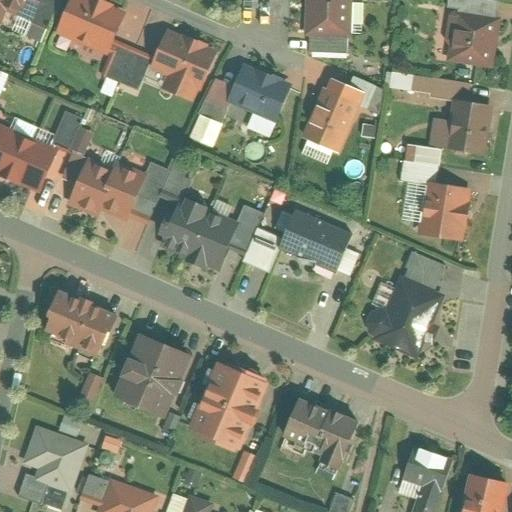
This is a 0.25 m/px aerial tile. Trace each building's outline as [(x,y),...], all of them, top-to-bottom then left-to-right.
[(0,0),(0,19),(7,23),(13,9),(39,20),(47,0),(0,0)] [(111,0),(75,0),(62,31),(115,53),(106,75),(143,90),(158,53),(124,39),(136,10),(111,0)] [(358,0),(311,0),(311,35),(357,36),(358,0)] [(452,59),(499,67),(508,16),(463,8),(455,13),(451,37),(455,45),(452,59)] [(174,26),(156,67),(173,74),(168,86),(199,100),(204,89),(208,91),(226,49),(174,26)] [(297,81),(249,61),(233,100),(281,120),(297,81)] [(328,85),(307,136),(345,152),(367,101),(328,85)] [(500,105),(457,98),(454,117),(439,115),(434,143),(492,152),(500,105)] [(75,150),(85,126),(89,116),(71,109),(57,143),(66,147),(75,150)] [(57,143),(0,119),(0,171),(48,192),(66,147),(57,143)] [(75,150),(89,156),(98,132),(85,126),(75,150)] [(109,210),(132,219),(152,171),(123,159),(120,166),(93,155),(73,204),(106,218),(109,210)] [(431,180),(423,233),(470,240),(478,187),(431,180)] [(168,248),(225,270),(245,220),(188,198),(181,215),(175,213),(168,232),(173,235),(168,248)] [(285,246),(344,272),(361,233),(302,207),(285,246)] [(453,293),(407,273),(392,306),(389,305),(377,309),(371,320),(376,333),(380,335),(379,338),(424,358),(453,293)] [(128,312),(70,286),(49,331),(107,357),(128,312)] [(172,418),(175,411),(201,352),(148,330),(119,395),(172,418)] [(226,357),(196,426),(250,449),(280,380),(226,357)] [(108,376),(94,370),(82,400),(97,405),(108,376)] [(307,389),(287,435),(316,447),(320,438),(337,446),(331,459),(351,467),(372,417),(307,389)] [(172,418),(167,429),(177,434),(185,415),(175,411),(172,418)] [(94,442),(43,425),(30,463),(44,467),(40,479),(77,492),(94,442)] [(106,447),(123,452),(127,440),(110,435),(106,447)] [(444,511),(463,457),(418,442),(406,477),(429,486),(420,511),(444,511)] [(262,457),(248,450),(236,476),(250,482),(262,457)] [(195,467),(191,481),(203,485),(207,471),(195,467)] [(507,511),(511,495),(511,483),(472,473),(462,511),(507,511)] [(101,504),(109,482),(88,475),(81,497),(101,504)] [(151,511),(156,497),(109,482),(101,504),(98,511),(151,511)] [(214,511),(218,500),(195,492),(188,511),(214,511)] [(337,493),(330,511),(350,511),(355,499),(337,493)]
